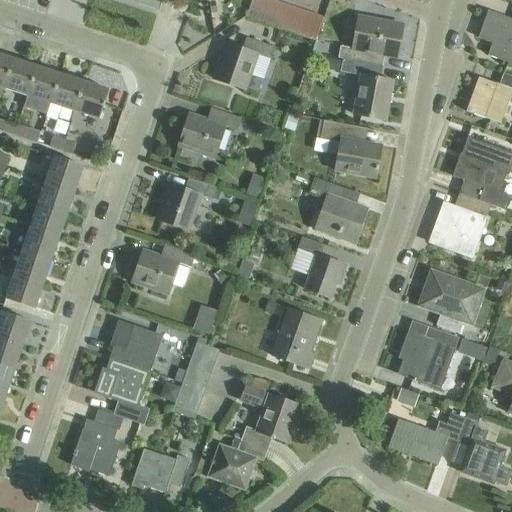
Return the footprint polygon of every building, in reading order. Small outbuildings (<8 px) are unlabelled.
[(250,0),(245,17),(256,21),(263,0),(250,0)] [(263,0),(256,21),(268,25),(276,3),(268,0),(263,0)] [(268,25),(279,29),(287,7),(276,3),(268,25)] [(363,4),(362,17),(396,19),(396,5),(363,4)] [(279,29),(291,33),(299,11),(287,7),(279,29)] [(291,33),(302,37),(310,15),(299,11),(291,33)] [(511,20),(488,12),(479,38),(492,42),(487,56),(511,64),(511,20)] [(310,15),(302,37),(314,41),(322,19),(310,15)] [(343,61),(353,63),(382,68),(384,56),(395,58),(401,27),(380,23),(380,22),(366,19),(365,24),(357,23),(352,49),(341,47),(338,60),(343,61)] [(243,90),(248,75),(264,80),(275,49),(246,39),(242,50),(225,44),(213,79),(243,90)] [(0,87),(1,88),(11,59),(0,55),(0,87)] [(1,88),(25,96),(34,66),(11,59),(1,88)] [(341,72),(351,74),(359,75),(351,115),(384,121),(391,82),(379,80),(382,68),(353,63),(343,61),(341,72)] [(25,96),(48,104),(58,74),(34,66),(25,96)] [(50,104),(46,117),(57,121),(61,108),(72,111),(81,82),(58,74),(48,104),(50,104)] [(511,77),(502,74),(498,86),(477,78),(465,112),(498,124),(510,90),(511,90),(511,77)] [(81,82),(72,111),(96,119),(106,90),(81,82)] [(235,132),(239,120),(210,110),(206,122),(188,116),(177,147),(212,159),(223,128),(235,132)] [(290,115),(285,129),(294,132),(299,118),(290,115)] [(4,122),(1,132),(12,136),(15,125),(4,122)] [(335,171),(373,178),(379,146),(355,141),(357,128),(322,122),(319,140),(340,144),(335,171)] [(15,125),(12,136),(24,139),(38,144),(41,133),(15,125)] [(48,147),(59,151),(62,141),(51,138),(48,147)] [(465,156),(457,179),(463,181),(459,195),(489,205),(508,153),(467,138),(461,155),(465,156)] [(62,141),(59,151),(71,155),(74,145),(62,141)] [(52,157),(44,182),(73,191),(81,167),(52,157)] [(299,174),(297,180),(306,184),(309,177),(299,174)] [(253,177),(247,197),(259,201),(265,181),(253,177)] [(313,230),(353,244),(366,210),(347,204),(352,192),(313,178),(308,193),(325,199),(313,230)] [(190,179),(185,191),(169,185),(157,220),(187,231),(199,197),(214,202),(219,189),(190,179)] [(44,182),(36,205),(65,214),(73,191),(44,182)] [(434,226),(428,242),(470,258),(489,205),(459,195),(454,208),(448,206),(440,228),(434,226)] [(244,201),(237,223),(251,227),(258,205),(244,201)] [(36,205),(28,228),(57,238),(65,214),(36,205)] [(28,228),(20,252),(49,262),(57,238),(28,228)] [(338,286),(345,267),(319,257),(323,246),(300,238),(296,249),(315,256),(303,289),(329,299),(334,284),(338,286)] [(188,269),(192,256),(163,246),(159,258),(142,252),(131,282),(166,294),(176,264),(188,269)] [(20,252),(12,276),(41,286),(49,262),(20,252)] [(222,270),(214,275),(222,287),(229,282),(222,270)] [(487,290),(464,282),(430,270),(417,307),(439,315),(435,326),(458,334),(462,324),(473,328),(487,290)] [(41,286),(12,276),(4,299),(33,309),(41,286)] [(269,302),(266,313),(273,315),(276,304),(269,302)] [(309,354),(321,322),(287,310),(269,356),(308,370),(314,355),(309,354)] [(0,312),(0,338),(21,346),(29,322),(0,312)] [(114,347),(110,359),(148,372),(160,337),(117,322),(110,345),(114,347)] [(463,340),(446,334),(428,327),(424,339),(408,333),(402,352),(405,354),(398,374),(425,384),(430,372),(432,372),(441,346),(458,352),(463,340)] [(0,338),(0,365),(13,370),(21,346),(0,338)] [(170,412),(193,420),(218,351),(195,343),(170,412)] [(490,349),(484,364),(488,366),(495,364),(499,352),(490,349)] [(102,369),(94,393),(120,401),(114,417),(121,419),(143,427),(149,410),(136,406),(148,372),(110,359),(106,371),(102,369)] [(491,388),(511,397),(511,403),(508,412),(511,413),(511,363),(503,360),(491,388)] [(0,365),(0,391),(5,393),(13,370),(0,365)] [(246,385),(240,403),(259,410),(266,392),(246,385)] [(401,389),(396,402),(414,409),(419,396),(401,389)] [(244,428),(240,440),(266,449),(270,437),(287,443),(300,406),(266,394),(253,431),(244,428)] [(114,441),(117,431),(121,419),(96,411),(92,422),(86,420),(82,431),(81,431),(69,466),(87,472),(87,471),(107,478),(119,443),(114,441)] [(465,419),(457,442),(468,446),(459,472),(492,484),(493,481),(505,485),(510,470),(499,466),(504,450),(482,442),(486,431),(475,427),(479,416),(469,413),(466,420),(465,419)] [(445,438),(457,442),(465,419),(451,414),(447,425),(439,422),(435,433),(398,420),(389,447),(408,453),(408,451),(437,462),(445,438)] [(266,449),(240,440),(235,438),(231,450),(217,446),(206,478),(244,491),(255,459),(262,461),(266,449)] [(179,488),(188,460),(175,455),(174,460),(142,449),(129,486),(162,497),(167,484),(179,488)]
